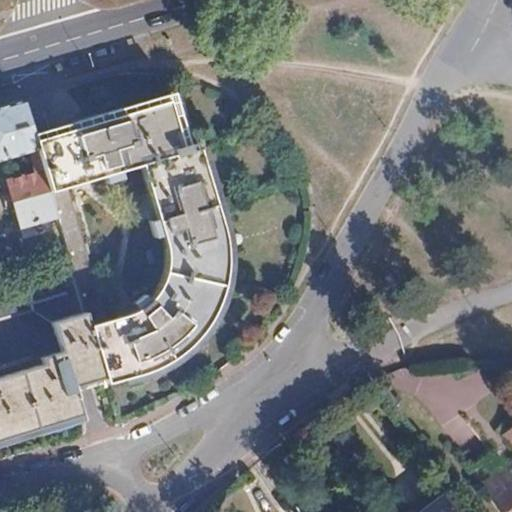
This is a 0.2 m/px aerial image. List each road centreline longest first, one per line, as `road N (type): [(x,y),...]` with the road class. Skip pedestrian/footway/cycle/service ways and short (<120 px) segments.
road 1 (residential): [(495,0),(257,396)]
road 2 (primary): [(198,0),(46,45)]
road 3 (residential): [(257,396),(113,457)]
road 4 (residential): [(257,396),(160,511)]
